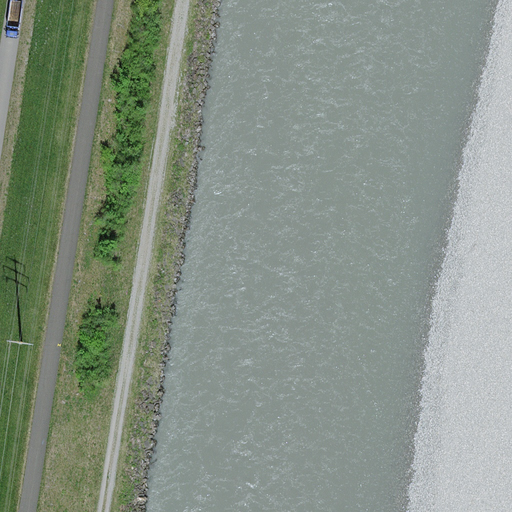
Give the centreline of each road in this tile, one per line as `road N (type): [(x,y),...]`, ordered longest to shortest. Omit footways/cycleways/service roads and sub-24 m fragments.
road 1 (track): [(186,0),(106,511)]
road 2 (track): [(101,0),(23,511)]
